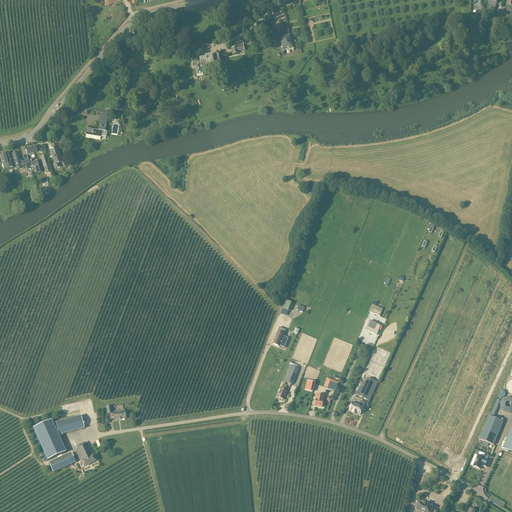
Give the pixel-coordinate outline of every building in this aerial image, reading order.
[(283,51),(294,49),(291,36),(290,36),(289,31),(283,33),(284,37),(280,38),(283,51)] [(243,44),(237,45),(237,47),(231,49),(233,55),(239,54),(239,52),(245,51),(243,44)] [(195,64),(197,76),(203,75),(203,72),(221,69),(219,56),(200,59),(201,63),(195,64)] [(101,138),(102,132),(105,132),(106,122),(108,113),(86,109),(85,112),(101,114),(100,121),(98,131),(87,129),(86,136),(101,138)] [(60,168),(59,163),(62,162),(59,149),(64,147),(62,143),(57,144),(51,146),(52,150),(50,151),(54,164),(53,164),(54,169),(60,168)] [(35,147),(35,146),(25,149),(27,155),(37,152),(35,147)] [(14,166),(12,160),(11,160),(9,153),(0,156),(4,170),(13,168),(13,167),(14,166)] [(12,154),(17,171),(26,168),(27,170),(31,169),(29,163),(28,160),(26,161),(20,163),(17,153),(12,154)] [(51,174),(46,156),(41,158),(46,175),(51,174)] [(30,167),(35,166),(36,170),(42,169),(39,161),(34,163),(34,161),(29,163),(30,167)] [(290,312),(293,304),(286,301),(283,309),(290,312)] [(374,301),(369,312),(375,315),(377,316),(380,317),(383,310),(375,307),(377,303),(374,301)] [(365,331),(377,336),(381,326),(370,321),(365,331)] [(277,333),(273,345),(279,347),(279,346),(285,348),(288,339),(283,337),(284,335),(286,330),(280,328),(278,333),(277,333)] [(287,369),(283,382),(292,385),(297,373),(299,369),(289,365),(287,369)] [(360,388),(356,395),(370,401),(378,383),(368,378),(363,389),(360,388)] [(313,393),(315,383),(307,381),(305,391),(313,393)] [(337,385),(330,383),(327,390),(335,392),(337,385)] [(284,400),(287,391),(285,391),(287,385),(283,384),(277,398),(284,400)] [(511,397),(507,397),(507,394),(503,392),(501,392),(500,396),(503,397),(501,403),(501,410),(507,412),(511,412),(511,397)] [(315,406),(322,408),(324,401),(325,396),(317,395),(317,396),(316,396),(315,406)] [(352,402),(348,411),(352,413),(357,416),(357,415),(360,416),(364,407),(366,403),(361,401),(359,405),(352,402)] [(126,419),(124,412),(113,414),(114,421),(126,419)] [(479,440),(493,445),(503,422),(489,417),(479,440)] [(75,418),(55,423),(58,436),(78,431),(75,418)] [(33,429),(47,461),(66,453),(51,421),(33,429)] [(511,428),(503,449),(511,452),(511,428)] [(95,462),(93,457),(93,456),(88,445),(75,451),(82,468),(95,462)] [(71,453),(49,464),(53,473),(76,463),(71,453)] [(485,459),(478,456),(473,467),(480,470),(482,466),(484,466),(483,467),(487,468),(490,462),(486,460),(486,461),(484,460),(485,459)] [(419,503),(416,511),(417,511),(416,511),(440,511),(434,510),(434,511),(431,511),(432,507),(427,506),(427,505),(424,504),(423,505),(419,503)]
